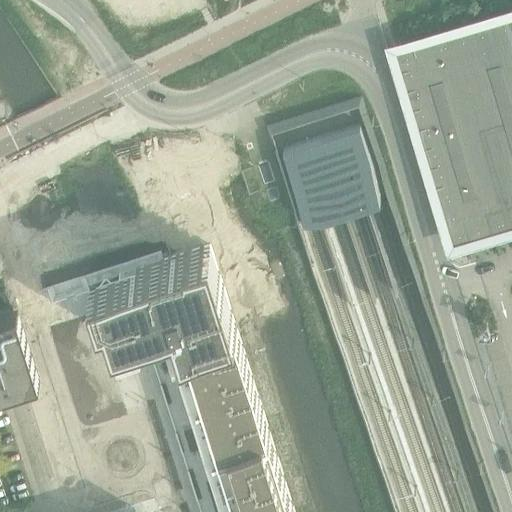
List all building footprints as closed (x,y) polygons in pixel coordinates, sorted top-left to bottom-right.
[(511,226),(493,232),(493,231),(453,243),(395,49),(511,14),(511,2),(386,41),(383,42),(414,149),(443,254),(511,233),(511,226)] [(511,14),(395,49),(453,243),(493,231),(493,232),(511,226),(511,14)] [(360,123),(283,148),(305,215),(381,190),(360,123)] [(119,276),(96,283),(113,339),(137,332),(138,331),(140,337),(141,336),(145,335),(146,335),(151,351),(152,354),(164,392),(185,458),(201,511),(223,511),(172,349),(181,346),(187,345),(187,344),(187,345),(227,471),(240,511),(294,511),(238,335),(236,329),(236,328),(210,247),(119,276)] [(0,511),(0,402),(6,401),(3,391),(12,388),(26,384),(4,312),(0,313),(0,511)]
